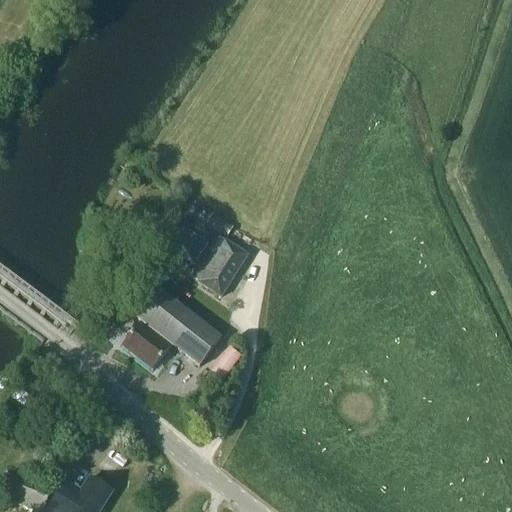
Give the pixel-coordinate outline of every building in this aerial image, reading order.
[(205,225),(226,239),(233,228),(212,215),(205,225)] [(221,298),(247,258),(219,240),(211,252),(206,249),(208,246),(184,231),(171,251),(194,266),(195,265),(200,268),(192,280),(221,298)] [(198,367),(220,339),(154,288),(132,317),(140,323),(121,348),(152,372),(172,347),(198,367)] [(41,511),(51,489),(11,472),(0,498),(34,511),(41,511)] [(46,511),(100,511),(111,495),(107,493),(108,489),(102,486),(98,488),(88,481),(81,493),(65,483),(46,511)]
